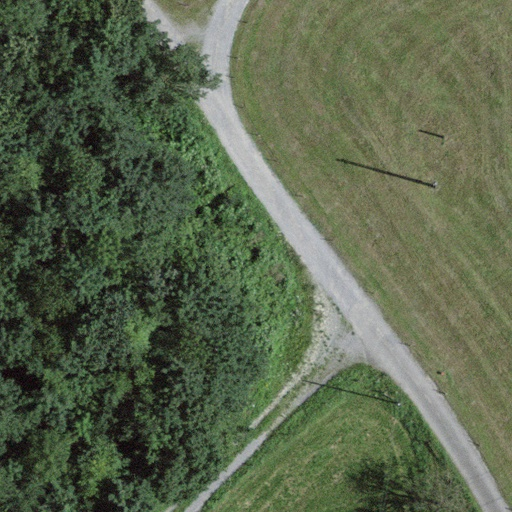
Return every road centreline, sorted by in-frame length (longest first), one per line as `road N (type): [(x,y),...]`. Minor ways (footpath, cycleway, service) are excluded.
road 1 (track): [(168,53),(364,321)]
road 2 (track): [(364,321),(173,511)]
